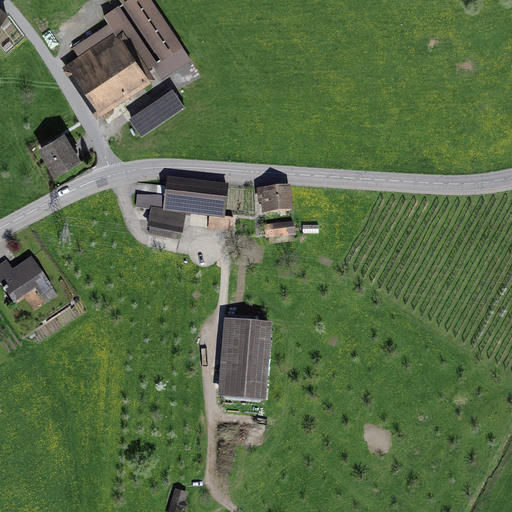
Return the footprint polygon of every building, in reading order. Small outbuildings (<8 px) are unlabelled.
[(78,59),(63,66),(97,117),(184,54),(150,0),(127,0),(103,12),(109,26),(71,45),(78,59)] [(171,81),(176,90),(200,77),(192,63),(178,70),(181,76),(171,81)] [(169,92),(128,119),(140,137),(181,110),(169,92)] [(63,134),(43,146),(56,170),(76,158),(63,134)] [(225,188),(164,180),(161,207),(148,206),(144,233),(178,243),(188,216),(221,219),(225,188)] [(288,188),(260,191),(261,200),(265,200),(266,209),(290,207),(288,188)] [(294,222),(267,223),(268,236),(295,234),(294,222)] [(4,264),(0,266),(0,293),(11,309),(34,293),(39,301),(51,293),(29,260),(10,273),(4,264)] [(266,326),(219,323),(214,398),(261,401),(266,326)] [(182,511),(187,496),(173,492),(167,511),(182,511)]
